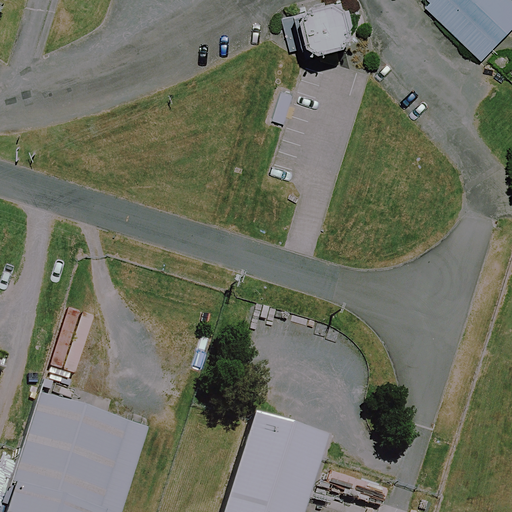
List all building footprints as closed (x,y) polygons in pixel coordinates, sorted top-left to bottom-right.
[(359,0),(317,0),(314,6),(298,10),(299,12),(283,16),(292,50),(305,46),(308,57),(326,52),(323,42),(358,32),(364,18),(359,0)] [(484,58),(511,29),(511,0),(432,0),(427,5),(484,58)] [(293,192),(271,185),(266,200),(289,207),(293,192)] [(89,320),(65,312),(45,375),(69,383),(89,320)] [(119,511),(145,430),(36,394),(0,503),(0,511),(119,511)] [(219,511),(301,511),(325,437),(251,415),(219,511)]
